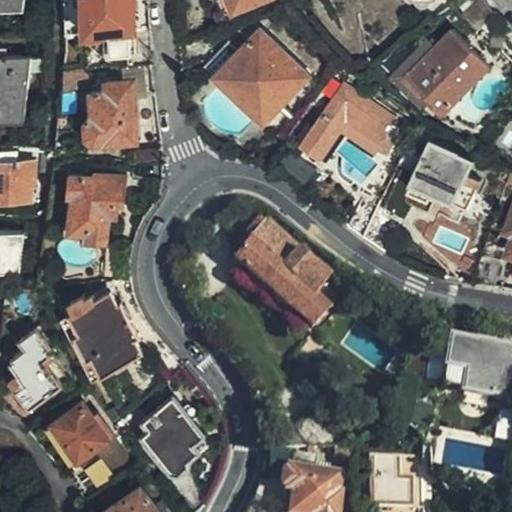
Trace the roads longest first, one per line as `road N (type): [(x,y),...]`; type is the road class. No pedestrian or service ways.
road 1 (residential): [(223,511),(247,448),(239,404),(165,311),(153,275),(164,218),(200,184)]
road 2 (residential): [(200,184),(228,175),(262,183),(415,287),(511,310)]
road 3 (residential): [(200,184),(177,113),(164,0)]
